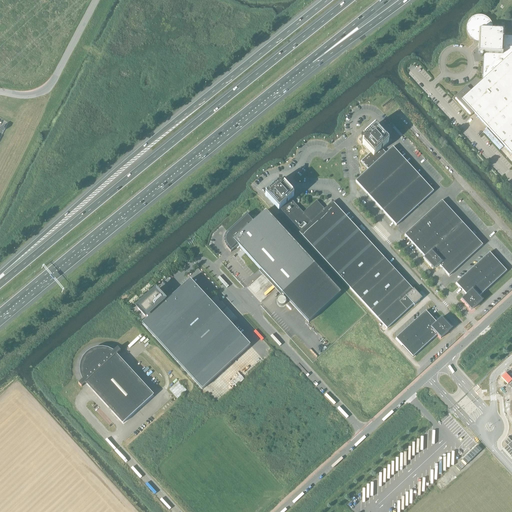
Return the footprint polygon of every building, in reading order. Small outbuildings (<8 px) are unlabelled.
[(474,113),(511,154),(511,36),(503,37),(503,31),(491,30),(491,29),(490,27),(490,26),(489,24),(489,23),(488,22),(487,21),(485,20),(484,19),(483,19),(481,18),(480,18),(478,18),(477,19),(475,19),(474,20),(473,20),(472,21),(470,22),(470,24),(469,25),(468,26),(468,28),(468,29),(468,31),(468,32),(468,34),(469,35),(470,36),(471,38),(472,39),(473,39),(474,40),(476,41),(477,41),(479,41),(478,54),(484,54),(483,80),(471,91),(467,87),(453,100),(468,117),(469,118),(474,113)] [(368,170),(355,182),(369,196),(381,210),(396,226),(434,192),(393,148),(386,154),(382,149),(388,143),(388,142),(388,141),(375,126),(363,137),(362,137),(362,140),(361,139),(361,142),(362,142),(362,144),(363,144),(362,144),(370,153),(361,162),(368,170)] [(266,195),(265,196),(279,211),(280,210),(300,232),(299,233),(387,329),(413,305),(414,306),(422,299),(420,297),(418,294),(413,289),(413,290),(358,231),(346,217),(333,202),(325,210),(317,201),(303,213),(291,200),(294,197),(293,196),(293,195),(294,195),(284,184),(283,184),(281,184),(281,183),(279,183),(277,183),(276,184),(265,194),(266,194),(266,195)] [(442,201),(405,235),(425,257),(423,259),(431,267),(432,267),(434,268),(436,267),(437,268),(439,265),(449,277),(483,246),(442,201)] [(231,253),(238,246),(309,323),(341,294),(265,211),(255,221),(248,214),(227,233),(229,234),(227,236),(226,238),(225,240),(225,243),(227,245),(228,247),(227,248),(231,253)] [(489,253),(456,284),(466,295),(461,300),(468,308),(469,307),(471,309),(473,308),(474,308),(482,301),(479,297),(484,293),(485,293),(484,292),(506,272),(496,261),(497,260),(496,260),(489,253)] [(190,280),(165,303),(164,301),(165,301),(156,291),(137,308),(146,318),(146,317),(148,319),(142,324),(202,390),(250,346),(231,325),(190,280)] [(426,312),(396,339),(402,346),(402,347),(403,346),(413,357),(431,341),(432,341),(432,340),(437,336),(440,339),(449,332),(448,331),(450,329),(448,327),(449,326),(441,318),(436,323),(426,312)] [(86,383),(123,424),(153,396),(116,356),(117,355),(116,355),(114,352),(114,351),(112,353),(107,351),(102,350),(97,351),(92,352),(88,355),(85,359),(83,364),(82,369),(82,374),(84,379),(82,381),(83,381),(85,384),(86,383)]
